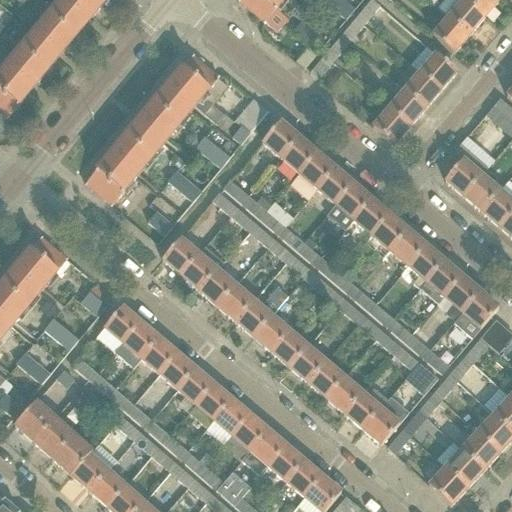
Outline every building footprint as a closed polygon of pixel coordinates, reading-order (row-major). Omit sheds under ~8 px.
[(63,0),(61,3),(87,25),(108,0),(63,0)] [(241,0),(239,3),(265,25),(276,35),(287,22),(275,12),(278,9),(285,0),(241,0)] [(321,0),(320,2),(344,23),(354,12),(340,0),(321,0)] [(462,0),(446,0),(438,10),(449,19),(470,37),(485,19),(470,6),(467,4),(464,1),(462,0)] [(465,0),(464,1),(467,4),(470,6),(485,19),(501,1),(499,0),(465,0)] [(61,3),(8,68),(34,90),(87,25),(61,3)] [(371,3),(356,21),(364,27),(379,9),(371,3)] [(470,37),(449,19),(432,39),(453,57),(470,37)] [(356,21),(344,35),(352,42),(364,27),(356,21)] [(319,36),(302,22),(292,34),(309,48),(319,36)] [(337,43),(332,49),(340,56),(345,50),(337,43)] [(295,64),(304,71),(319,54),(310,46),(295,64)] [(330,50),(325,57),(331,62),(333,64),(340,56),(332,49),(330,50)] [(325,57),(309,76),(312,79),(315,81),(317,83),(333,64),(331,62),(325,57)] [(435,57),(420,75),(441,93),(456,75),(435,57)] [(192,59),(166,91),(192,112),(195,109),(204,117),(228,89),(192,59)] [(34,90),(8,68),(0,76),(0,116),(7,122),(34,90)] [(420,75),(404,93),(425,111),(441,93),(420,75)] [(395,87),(380,104),(389,112),(410,129),(425,111),(404,93),(404,94),(395,87)] [(166,91),(112,155),(139,177),(192,112),(166,91)] [(511,112),(499,102),(493,109),(511,125),(511,112)] [(241,130),(232,140),(241,147),(250,137),(268,115),(253,103),(234,124),(241,130)] [(410,129),(389,112),(372,131),(393,149),(410,129)] [(262,146),(280,162),(298,141),(280,125),(262,146)] [(204,141),(195,152),(220,173),(229,162),(204,141)] [(298,141),(280,162),(298,177),(316,156),(298,141)] [(444,184),(462,200),(480,178),(487,170),(460,147),(456,153),(455,154),(455,156),(456,157),(456,158),(462,163),(444,184)] [(139,177),(112,155),(85,188),(111,210),(139,177)] [(298,177),(316,193),(334,172),(316,156),(298,177)] [(174,157),(169,164),(179,172),(184,165),(174,157)] [(316,193),(334,208),(352,187),(334,172),(316,193)] [(201,195),(176,174),(167,185),(192,206),(201,195)] [(462,200),(481,215),(499,194),(480,178),(462,200)] [(221,191),(240,208),(248,199),(229,183),(221,191)] [(499,194),(481,215),(499,230),(511,215),(511,187),(508,183),(499,194)] [(345,233),(352,224),(370,202),(352,187),(334,208),(327,217),(345,233)] [(218,196),(211,204),(230,220),(236,212),(218,196)] [(240,208),(259,223),(266,214),(248,199),(240,208)] [(352,224),(370,239),(388,218),(370,202),(352,224)] [(236,212),(230,220),(244,232),(251,224),(236,212)] [(259,223),(277,239),(284,230),(266,214),(259,223)] [(147,225),(164,239),(173,229),(156,215),(147,225)] [(511,215),(499,230),(511,241),(511,215)] [(370,239),(389,254),(407,233),(388,218),(370,239)] [(277,239),(295,254),(302,245),(284,230),(277,239)] [(259,231),(252,239),(266,251),(273,243),(259,231)] [(389,254),(407,270),(425,249),(407,233),(389,254)] [(40,241),(13,273),(40,295),(67,263),(40,241)] [(162,263),(180,279),(198,258),(180,242),(162,263)] [(273,243),(266,251),(280,263),(287,255),(273,243)] [(302,246),(295,254),(309,266),(316,258),(302,246)] [(407,270),(425,285),(443,264),(425,249),(407,270)] [(180,279),(198,294),(216,273),(223,265),(204,250),(198,258),(180,279)] [(295,262),(288,270),(289,271),(302,282),(309,274),(295,262)] [(438,307),(443,301),(461,280),(443,264),(425,285),(420,291),(438,307)] [(324,265),(317,273),(331,285),(338,277),(324,265)] [(13,273),(0,289),(0,343),(40,295),(13,273)] [(198,294),(216,310),(234,289),(216,273),(198,294)] [(309,274),(302,282),(316,294),(323,286),(309,274)] [(338,277),(331,285),(346,297),(352,289),(338,277)] [(461,280),(443,301),(452,308),(452,309),(445,317),(454,324),(461,316),(479,295),(461,280)] [(216,310),(234,325),(252,304),(234,289),(216,310)] [(234,325),(253,340),(270,319),(287,300),(276,291),(259,310),(252,304),(234,325)] [(331,293),(324,301),(326,302),(339,313),(345,305),(331,293)] [(479,295),(461,316),(453,326),(472,342),(498,311),(479,295)] [(80,307),(97,321),(105,310),(89,296),(80,307)] [(361,296),(354,304),(368,316),(375,308),(361,296)] [(345,305),(339,313),(353,325),(360,317),(345,305)] [(375,308),(368,316),(382,328),(389,320),(375,308)] [(104,332),(122,347),(139,326),(122,311),(104,332)] [(253,340),(271,356),(289,335),(270,319),(253,340)] [(53,323),(44,333),(68,354),(77,344),(78,344),(53,323)] [(368,323),(361,332),(362,333),(375,344),(382,335),(368,323)] [(511,338),(495,324),(479,342),(488,349),(498,358),(511,342),(511,338)] [(122,347),(140,362),(158,341),(139,326),(122,347)] [(397,327),(390,335),(404,347),(411,339),(397,327)] [(271,356),(289,371),(307,350),(289,335),(271,356)] [(382,335),(375,344),(389,356),(396,347),(382,335)] [(411,339),(404,347),(418,359),(425,351),(411,339)] [(140,362),(158,378),(176,357),(158,341),(140,362)] [(478,343),(467,356),(476,363),(483,355),(487,350),(488,349),(479,342),(478,343)] [(289,371),(307,387),(325,366),(307,350),(289,371)] [(404,354),(397,363),(411,375),(418,366),(404,354)] [(15,366),(41,388),(50,378),(24,356),(15,366)] [(158,378),(176,393),(194,372),(176,357),(158,378)] [(433,357),(426,365),(441,378),(448,370),(433,357)] [(464,359),(455,370),(464,377),(473,367),(464,359)] [(79,362),(72,370),(89,385),(96,377),(79,362)] [(307,387),(325,402),(343,381),(325,366),(307,387)] [(418,366),(411,375),(430,390),(437,382),(418,366)] [(176,393),(194,409),(212,387),(194,372),(176,393)] [(56,381),(56,382),(62,387),(67,391),(73,384),(72,383),(63,374),(57,381),(56,381)] [(96,377),(89,385),(103,397),(110,389),(96,377)] [(325,402),(343,418),(361,396),(343,381),(325,402)] [(445,382),(433,395),(441,403),(453,389),(445,382)] [(501,393),(509,401),(511,403),(511,388),(508,385),(501,393)] [(194,409),(188,416),(206,431),(212,424),(230,403),(223,397),(212,387),(194,409)] [(343,418),(362,433),(386,404),(368,388),(361,396),(343,418)] [(498,392),(482,409),(493,418),(511,435),(511,403),(509,401),(509,402),(498,392)] [(433,395),(421,410),(429,418),(441,403),(433,395)] [(118,396),(111,404),(125,416),(132,408),(118,396)] [(5,398),(0,403),(0,411),(10,420),(12,421),(12,422),(21,411),(5,398)] [(90,398),(82,406),(93,415),(95,413),(95,412),(100,407),(99,406),(90,398)] [(386,404),(362,433),(381,449),(407,417),(389,401),(386,404)] [(213,425),(205,434),(222,449),(231,439),(248,418),(230,403),(223,411),(215,421),(212,424),(213,425)] [(14,429),(33,445),(54,421),(36,405),(14,429)] [(132,408),(125,416),(139,428),(146,420),(132,408)] [(111,411),(104,419),(114,428),(122,420),(111,411)] [(231,439),(249,455),(267,434),(248,418),(231,439)] [(414,418),(402,432),(410,439),(422,425),(414,418)] [(511,435),(493,418),(477,436),(499,457),(511,442),(511,435)] [(114,428),(114,429),(128,441),(136,432),(122,420),(114,428)] [(33,445),(51,462),(72,438),(54,421),(33,445)] [(154,427),(147,435),(161,447),(168,439),(154,427)] [(410,439),(402,432),(395,440),(404,447),(410,439)] [(242,463),(241,464),(258,479),(266,470),(267,470),(285,449),(267,434),(249,455),(242,463)] [(477,436),(461,454),(483,474),(499,457),(477,436)] [(51,462),(70,478),(91,454),(72,438),(51,462)] [(144,439),(136,448),(150,460),(158,451),(144,439)] [(168,439),(161,447),(175,460),(182,451),(168,439)] [(395,440),(386,451),(394,458),(404,447),(395,440)] [(267,470),(285,486),(303,465),(285,449),(267,470)] [(158,451),(150,460),(164,472),(172,464),(158,451)] [(70,478),(88,494),(106,474),(89,458),(92,455),(91,454),(70,478)] [(461,454),(444,471),(467,492),(483,474),(461,454)] [(190,458),(183,467),(197,479),(204,470),(190,458)] [(285,486),(303,501),(321,480),(303,465),(285,486)] [(204,470),(197,479),(211,491),(219,482),(204,470)] [(180,471),(172,479),(186,491),(194,483),(180,471)] [(467,492),(444,471),(428,489),(450,510),(467,492)] [(88,494),(106,510),(124,489),(106,474),(88,494)] [(321,480),(303,501),(316,511),(326,511),(340,496),(321,480)] [(194,483),(186,491),(201,504),(208,495),(194,483)] [(224,484),(215,494),(233,509),(240,501),(241,499),(224,484)] [(106,510),(107,511),(136,511),(142,505),(124,489),(106,510)] [(334,511),(359,511),(345,500),(334,511)] [(252,511),(240,501),(233,509),(234,510),(235,511),(252,511)] [(227,511),(216,502),(209,511),(210,511),(227,511)] [(0,511),(13,511),(4,503),(0,506),(0,511)]
